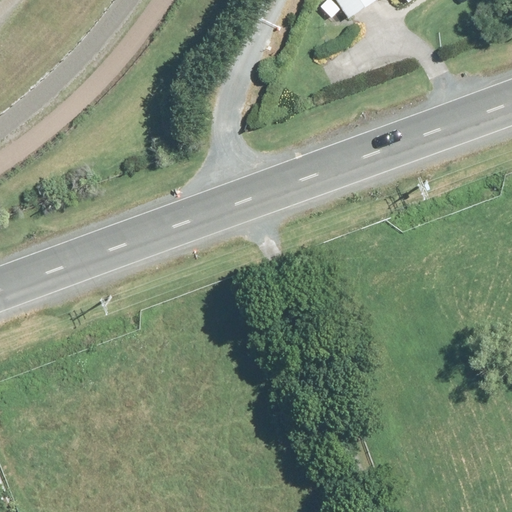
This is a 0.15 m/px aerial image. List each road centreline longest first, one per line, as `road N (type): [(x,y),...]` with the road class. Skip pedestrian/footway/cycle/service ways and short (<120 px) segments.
road 1 (secondary): [(242,203),(511,103)]
road 2 (secondary): [(0,290),(242,203)]
road 3 (unclassified): [(242,203),(223,96),(271,0)]
